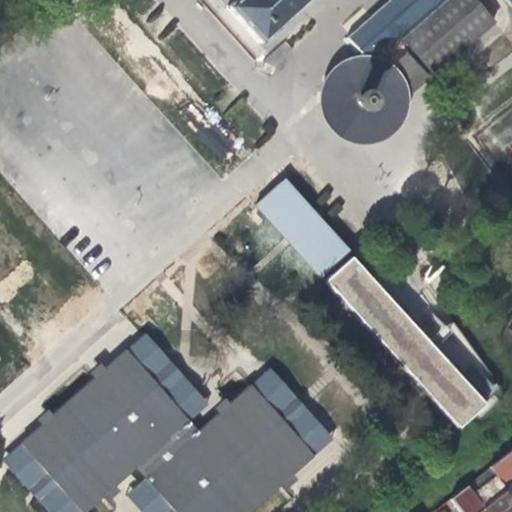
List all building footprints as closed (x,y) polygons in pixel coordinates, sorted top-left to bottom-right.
[(113,0),(87,24),(152,95),(179,72),(113,0)] [(228,0),(222,6),(257,44),(305,0),(228,0)] [(388,0),(344,40),(361,60),(376,60),(399,39),(431,75),(490,22),(470,0),(388,0)] [(511,0),(500,0),(498,2),(511,17),(511,0)] [(326,79),(320,100),(326,121),(338,134),(360,143),(378,137),(396,122),(402,104),(398,84),(384,69),(363,62),(340,65),(326,79)] [(155,99),(224,175),(250,151),(182,76),(155,99)] [(0,308),(34,348),(97,291),(0,180),(0,308)] [(252,206),(317,278),(343,254),(307,213),(279,181),(252,206)] [(347,256),(320,280),(453,425),(481,401),(347,256)] [(140,341),(121,358),(125,363),(144,346),(140,341)] [(203,410),(144,346),(125,363),(184,426),(203,410)] [(121,358),(17,450),(22,456),(125,363),(121,358)] [(86,511),(130,474),(139,485),(145,492),(163,511),(250,511),(308,461),(250,396),(235,410),(230,405),(195,436),(184,426),(125,363),(22,456),(72,511),(86,511)] [(264,375),(246,391),(250,396),(268,380),(264,375)] [(268,380),(250,396),(308,461),(326,445),(268,380)] [(250,396),(246,391),(230,405),(235,410),(250,396)] [(67,511),(20,458),(22,456),(17,450),(0,464),(0,470),(37,511),(67,511)] [(511,452),(489,470),(502,488),(511,480),(511,452)] [(67,511),(72,511),(22,456),(20,458),(67,511)] [(502,496),(506,493),(502,488),(489,470),(475,480),(464,489),(481,511),(502,496)] [(509,497),(511,495),(511,480),(502,488),(506,493),(509,497)] [(122,500),(128,508),(145,492),(139,485),(122,500)] [(511,511),(511,509),(502,496),(481,511),(464,489),(460,491),(449,500),(457,511),(511,511)] [(131,511),(163,511),(145,492),(128,508),(131,511)]
